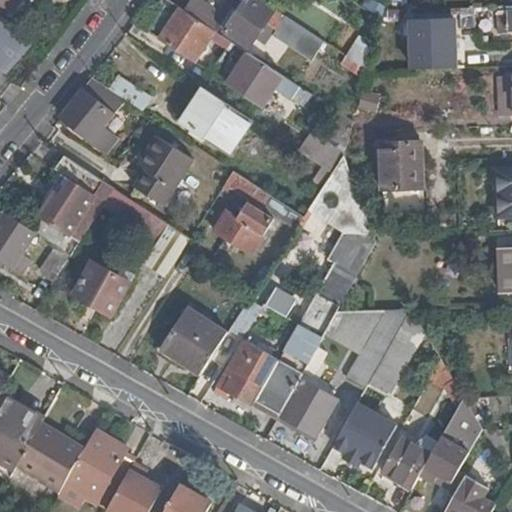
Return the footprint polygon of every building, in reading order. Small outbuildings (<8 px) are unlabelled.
[(0,0),(0,13),(9,22),(26,3),(22,0),(0,0)] [(248,54),(269,25),(286,37),(299,46),(305,37),(289,26),(251,0),(250,0),(242,12),(229,3),(212,29),(248,54)] [(406,0),(387,0),(384,12),(397,12),(407,12),(406,0)] [(201,68),(214,77),(233,47),(180,11),(160,41),(194,65),(210,42),(215,45),(201,68)] [(474,11),(460,11),(461,35),(475,35),(474,11)] [(397,12),(384,12),(380,23),(398,21),(397,12)] [(0,67),(6,74),(31,45),(0,17),(0,67)] [(441,35),(413,36),(414,74),(452,73),(451,24),(440,24),(441,35)] [(365,75),(372,50),(352,41),(346,63),(365,75)] [(279,88),(305,106),(310,98),(247,56),(238,70),(232,66),(226,75),(233,80),(228,87),(263,111),(279,88)] [(109,92),(93,80),(61,119),(105,156),(116,143),(103,132),(126,103),(109,92)] [(118,81),(109,92),(126,103),(141,114),(149,102),(118,81)] [(185,124),(231,155),(252,124),(205,92),(185,124)] [(363,93),(358,110),(375,115),(380,98),(363,93)] [(310,137),(298,156),(319,170),(330,178),(342,159),(349,135),(351,126),(339,117),(330,150),(310,137)] [(143,169),(132,186),(164,207),(193,162),(153,137),(136,165),(143,169)] [(421,218),(419,145),(379,146),(381,218),(421,218)] [(64,177),(68,180),(40,220),(79,247),(114,191),(64,159),(56,171),(64,177)] [(330,178),(319,170),(311,182),(322,190),(326,183),(330,178)] [(233,174),(225,186),(295,232),(303,220),(233,174)] [(511,175),(497,176),(498,220),(511,219),(511,175)] [(68,180),(64,177),(36,218),(40,220),(68,180)] [(326,183),(307,214),(344,233),(371,248),(368,240),(355,198),(326,183)] [(272,224),(247,208),(238,223),(263,239),(272,224)] [(28,260),(21,255),(35,235),(5,216),(0,223),(0,264),(18,276),(28,260)] [(216,233),(250,257),(263,239),(238,223),(227,216),(216,233)] [(168,228),(145,264),(167,278),(190,242),(189,242),(168,228)] [(335,269),(300,330),(321,342),(325,336),(336,316),(372,251),(371,248),(344,233),(327,264),(335,269)] [(58,250),(41,276),(55,285),(71,259),(58,250)] [(511,254),(499,255),(501,299),(511,298),(511,254)] [(130,287),(94,264),(73,299),(109,320),(130,287)] [(278,284),(270,309),(291,316),(300,291),(278,284)] [(251,301),(243,297),(221,330),(229,335),(251,301)] [(361,356),(345,385),(364,395),(366,391),(409,313),(336,316),(325,336),(361,356)] [(412,313),(409,313),(366,391),(387,402),(424,334),(412,313)] [(192,314),(166,356),(200,379),(210,364),(227,337),(192,314)] [(252,342),(221,391),(255,412),(258,406),(279,418),(298,384),(305,371),(317,349),(321,342),(300,330),(293,343),(295,345),(285,361),(252,342)] [(327,355),(317,349),(305,371),(315,377),(327,355)] [(435,373),(456,405),(461,396),(441,362),(435,373)] [(0,376),(0,399),(2,396),(9,382),(0,376)] [(336,405),(298,384),(279,418),(317,440),(336,405)] [(2,396),(0,399),(0,463),(16,473),(19,468),(41,428),(13,413),(18,404),(2,396)] [(432,458),(425,471),(452,487),(454,483),(465,465),(479,441),(483,434),(482,432),(478,425),(464,401),(443,440),(432,458)] [(18,404),(13,413),(41,428),(43,426),(46,420),(18,404)] [(258,406),(255,412),(276,424),(279,418),(258,406)] [(401,433),(356,409),(333,451),(343,457),(340,463),(354,471),(358,465),(376,476),(401,433)] [(279,418),(276,424),(313,446),(317,440),(279,418)] [(43,426),(41,428),(19,468),(62,494),(85,454),(57,438),(59,435),(43,426)] [(59,435),(57,438),(85,454),(87,451),(59,435)] [(87,451),(85,454),(62,494),(59,499),(81,511),(89,498),(110,510),(134,467),(135,466),(124,460),(126,454),(96,436),(87,451)] [(403,441),(382,478),(411,495),(425,471),(432,458),(403,441)] [(0,463),(0,474),(11,481),(16,473),(0,463)] [(147,475),(134,467),(110,510),(109,511),(152,511),(163,495),(144,482),(147,475)] [(466,480),(462,489),(448,511),(493,511),(494,510),(481,502),(487,492),(466,480)] [(208,511),(212,506),(180,488),(165,511),(208,511)]
